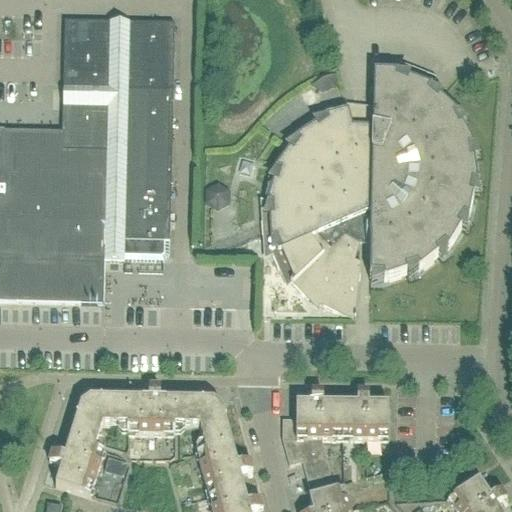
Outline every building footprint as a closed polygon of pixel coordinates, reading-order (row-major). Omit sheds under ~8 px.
[(62,87),(62,92),(68,93),(71,93),(71,103),(71,112),(62,112),(61,137),(0,135),(0,306),(91,309),(100,309),(102,309),(103,266),(114,266),(123,266),(123,264),(163,265),(168,260),(168,255),(168,246),(169,246),(174,28),(121,27),(64,26),(62,86),(62,87)] [(276,173),(267,205),(261,204),(259,204),(262,245),(263,245),(263,244),(267,243),(271,258),(280,278),(281,278),(306,304),(307,303),(339,319),(340,317),(354,319),(360,266),(352,263),(359,239),(369,241),(370,241),(369,283),(383,284),(383,285),(417,274),(418,275),(446,253),(448,253),(467,223),(468,223),(475,188),(477,188),(471,152),(473,151),(456,120),(457,118),(430,94),(435,81),(399,67),(395,78),(373,78),(372,130),(371,130),(371,132),(352,131),(347,114),(325,120),(325,121),(295,141),(296,143),(275,172),(276,173)] [(126,431),(126,440),(174,441),(174,432),(175,405),(159,404),(159,392),(149,391),(149,404),(127,404),(126,431)] [(321,445),(342,445),(342,409),(322,408),(322,395),(311,395),(311,408),(295,408),(295,425),(295,445),(321,445)] [(342,409),(342,445),(387,446),(388,409),(367,409),(367,396),(357,396),(357,409),(342,409)] [(102,430),(126,431),(127,404),(89,403),(80,410),(69,446),(95,454),(102,430)] [(175,405),(174,432),(199,432),(205,456),(231,449),(221,412),(213,405),(175,405)] [(302,467),(310,498),(333,491),(321,445),(295,445),(295,425),(282,425),(282,445),(289,471),(302,467)] [(55,491),(89,502),(103,457),(94,454),(95,454),(69,446),(64,461),(52,457),(49,467),(61,471),(55,491)] [(205,456),(196,458),(208,502),(243,493),(239,480),(252,476),(249,466),(237,470),(231,449),(205,456)] [(478,485),(447,505),(451,511),(495,511),(506,504),(500,495),(489,502),(478,485)] [(208,502),(210,511),(261,511),(259,505),(247,508),(243,493),(208,502)] [(348,511),(343,494),(308,503),(310,511),(348,511)]
